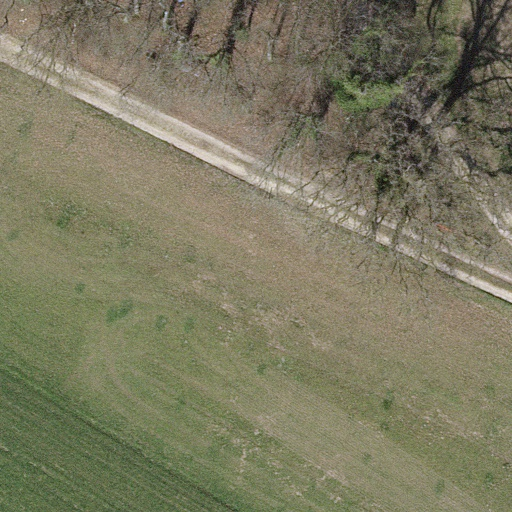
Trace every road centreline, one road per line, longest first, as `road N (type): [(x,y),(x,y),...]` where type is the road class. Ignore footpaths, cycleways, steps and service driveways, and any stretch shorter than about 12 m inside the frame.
road 1 (track): [(0,57),(326,173),(511,228)]
road 2 (track): [(376,0),(511,209)]
